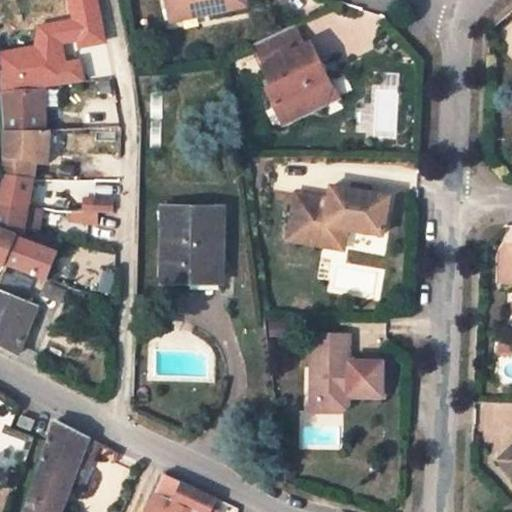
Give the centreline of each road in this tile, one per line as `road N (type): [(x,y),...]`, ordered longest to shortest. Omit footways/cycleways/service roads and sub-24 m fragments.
road 1 (residential): [(0,371),(287,511)]
road 2 (residential): [(435,511),(452,200)]
road 3 (residential): [(452,200),(456,9)]
